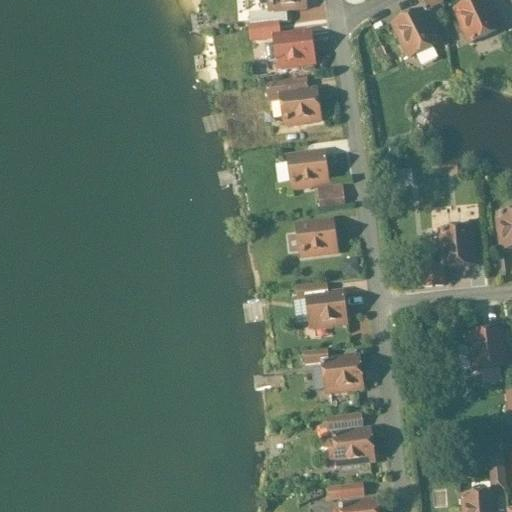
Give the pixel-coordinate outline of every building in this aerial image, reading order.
[(268,0),(257,0),(258,6),(261,9),(269,9),(268,0)] [(303,0),(268,0),(269,9),(269,13),(273,13),(273,15),(287,14),(287,12),(305,10),(303,0)] [(442,0),(423,0),(430,14),(444,8),(442,0)] [(484,0),(457,15),(475,47),(506,30),(498,15),(494,18),(484,0)] [(423,13),(393,29),(412,63),(441,46),(423,13)] [(277,26),(250,29),(252,43),(274,41),(279,40),(277,26)] [(279,40),(274,41),(275,47),(265,49),(267,64),(277,63),(278,70),(281,69),(282,71),(296,70),(296,68),(313,66),(309,36),(279,40)] [(306,83),(284,86),(285,98),(307,95),(306,83)] [(284,86),(266,88),(267,100),(280,98),(285,98),(284,86)] [(285,98),(280,98),(284,128),(288,127),(288,129),(302,127),(302,125),(319,123),(316,94),(307,95),(285,98)] [(323,157),(288,161),(292,191),(295,190),(296,192),(310,190),(309,188),(327,186),(323,157)] [(340,188),(318,191),(320,211),(343,208),(340,188)] [(511,212),(504,214),(504,217),(498,218),(498,221),(496,222),(498,236),(500,235),(502,253),(511,252),(511,212)] [(332,225),(297,230),(301,259),(336,255),(332,225)] [(470,233),(464,233),(463,230),(446,231),(447,235),(440,235),(441,239),(439,239),(440,253),(442,253),(444,271),(473,268),(470,233)] [(356,263),(342,265),(344,280),(358,277),(356,263)] [(442,266),(429,267),(431,290),(444,289),(442,266)] [(326,288),(295,292),(297,303),(306,301),(328,299),(326,288)] [(328,299),(306,301),(310,331),(314,331),(314,333),(331,330),(331,328),(346,327),(342,297),(328,299)] [(500,334),(471,338),(472,353),(470,353),(473,370),(475,370),(475,373),(505,369),(500,334)] [(327,355),(303,358),(304,368),(322,366),(328,365),(327,355)] [(328,365),(322,366),(326,396),(330,395),(330,397),(347,395),(347,393),(362,391),(358,362),(328,365)] [(361,419),(325,424),(327,434),(362,430),(361,419)] [(369,435),(334,439),(335,445),(328,446),(325,451),(326,460),(331,463),(337,462),(338,469),(341,468),(342,470),(356,468),(355,466),(373,464),(369,435)] [(501,459),(490,460),(492,494),(504,493),(501,459)] [(362,489),(339,492),(340,502),(364,499),(362,489)] [(339,492),(327,493),(328,504),(340,502),(339,492)] [(493,511),(493,498),(463,500),(463,511),(493,511)]
